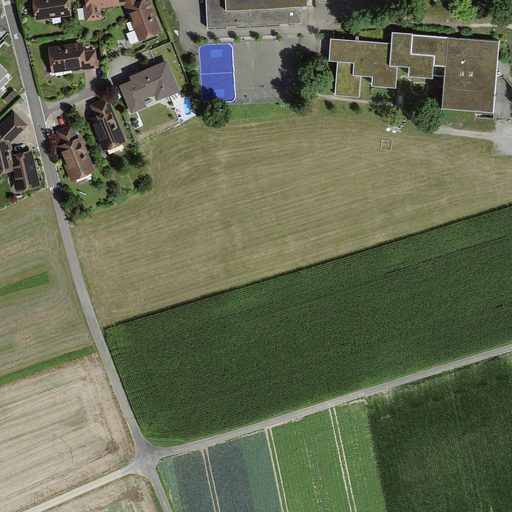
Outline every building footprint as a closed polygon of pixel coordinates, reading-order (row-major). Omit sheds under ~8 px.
[(68,0),(33,0),(36,19),(70,14),(68,0)] [(118,0),(85,0),(86,2),(84,2),(86,19),(102,17),(101,7),(119,5),(119,3),(118,0)] [(118,0),(119,3),(124,3),(139,40),(141,39),(142,42),(160,35),(159,32),(162,30),(150,0),(118,0)] [(205,0),(207,28),(301,23),(301,5),(307,5),(306,0),(205,0)] [(492,113),(498,40),(392,33),(391,42),(331,38),(329,59),(336,60),(334,95),(358,96),(360,75),(371,76),(371,86),(396,88),(398,66),(410,67),(409,76),(433,78),(433,75),(445,76),(442,109),(492,113)] [(85,40),(49,45),(53,70),(79,67),(80,69),(99,66),(96,48),(86,49),(85,40)] [(180,89),(167,58),(131,74),(132,77),(120,82),(132,111),(146,105),(143,97),(154,93),(157,99),(180,89)] [(9,74),(0,82),(0,89),(1,90),(13,77),(9,74)] [(13,89),(4,98),(8,101),(17,93),(13,89)] [(102,149),(126,139),(108,96),(89,104),(93,115),(89,117),(102,149)] [(0,122),(0,128),(2,131),(11,141),(29,124),(15,109),(0,122)] [(61,142),(57,143),(71,178),(95,169),(81,134),(76,136),(72,124),(56,130),(61,142)] [(14,152),(11,141),(2,131),(0,131),(0,171),(10,169),(15,168),(11,152),(14,152)] [(32,147),(14,152),(11,152),(15,168),(10,169),(16,190),(41,183),(32,147)]
